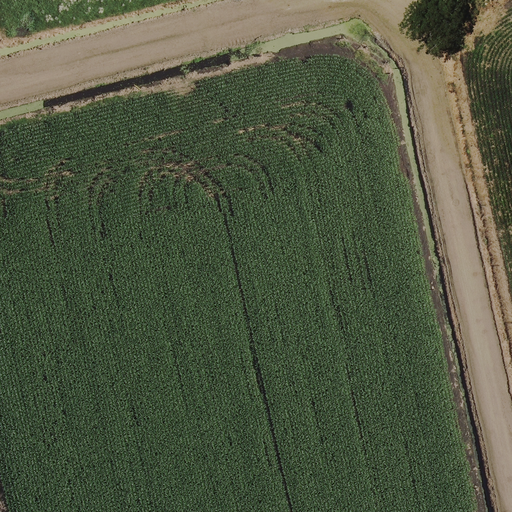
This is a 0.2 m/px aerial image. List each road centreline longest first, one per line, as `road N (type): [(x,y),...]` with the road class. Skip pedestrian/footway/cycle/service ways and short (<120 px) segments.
road 1 (track): [(385,0),(508,511)]
road 2 (track): [(0,80),(298,0)]
